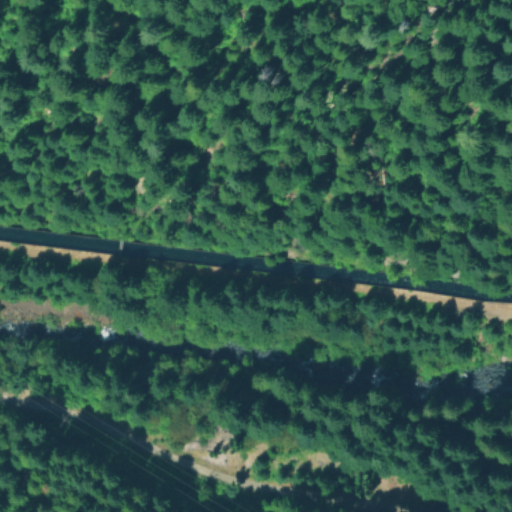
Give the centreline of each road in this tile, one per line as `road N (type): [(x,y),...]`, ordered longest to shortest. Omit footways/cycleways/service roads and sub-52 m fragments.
road 1 (track): [(511,310),(0,247)]
road 2 (track): [(468,511),(383,495),(217,480),(47,409),(0,398)]
